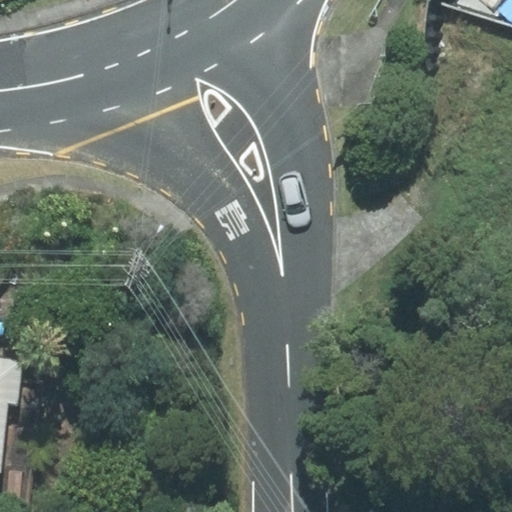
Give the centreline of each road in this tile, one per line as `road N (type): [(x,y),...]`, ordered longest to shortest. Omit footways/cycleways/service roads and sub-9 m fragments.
road 1 (secondary): [(251,0),(291,149),(290,367)]
road 2 (secondary): [(290,367),(247,250),(113,66)]
road 3 (secondary): [(292,511),(290,367)]
road 4 (secondary): [(237,0),(113,66)]
